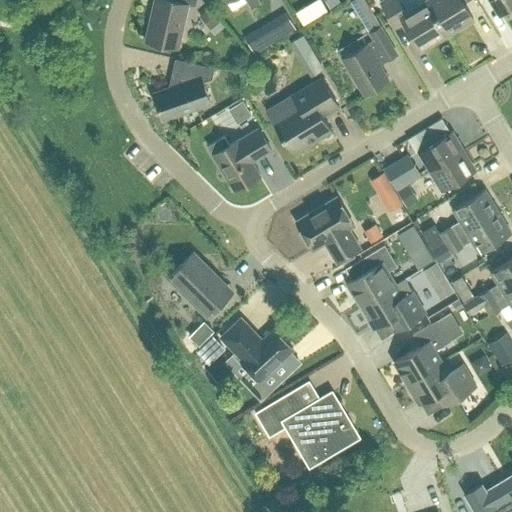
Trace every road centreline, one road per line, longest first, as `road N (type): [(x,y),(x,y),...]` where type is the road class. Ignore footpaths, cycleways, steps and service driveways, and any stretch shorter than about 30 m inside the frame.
road 1 (track): [(261,511),(0,86)]
road 2 (residential): [(511,405),(478,440),(430,445),(403,423),(355,335),(261,251),(243,221)]
road 3 (residential): [(243,221),(215,204),(130,113),(113,52),(123,0)]
road 4 (residential): [(243,221),(471,84)]
